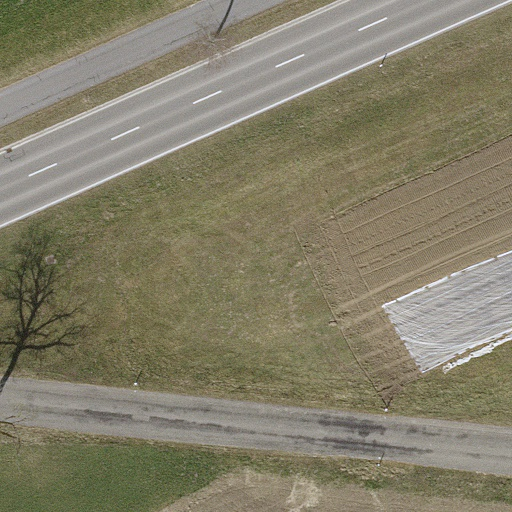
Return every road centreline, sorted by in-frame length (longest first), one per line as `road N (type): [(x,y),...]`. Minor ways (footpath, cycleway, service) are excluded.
road 1 (tertiary): [(0,400),(511,458)]
road 2 (secondary): [(0,190),(430,0)]
